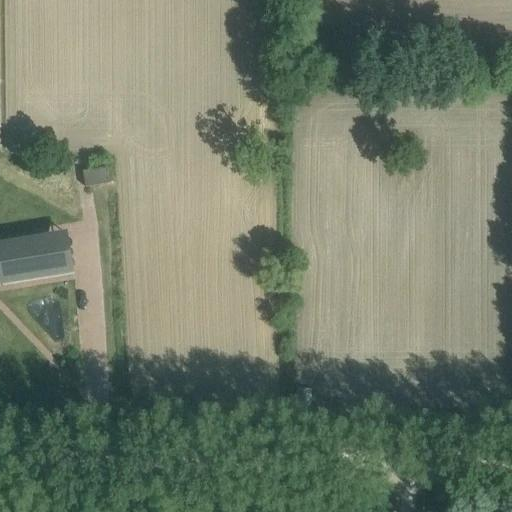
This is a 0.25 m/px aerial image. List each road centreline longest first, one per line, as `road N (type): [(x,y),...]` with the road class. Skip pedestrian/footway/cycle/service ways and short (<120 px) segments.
road 1 (track): [(415,462),(0,465)]
road 2 (track): [(84,227),(99,465)]
